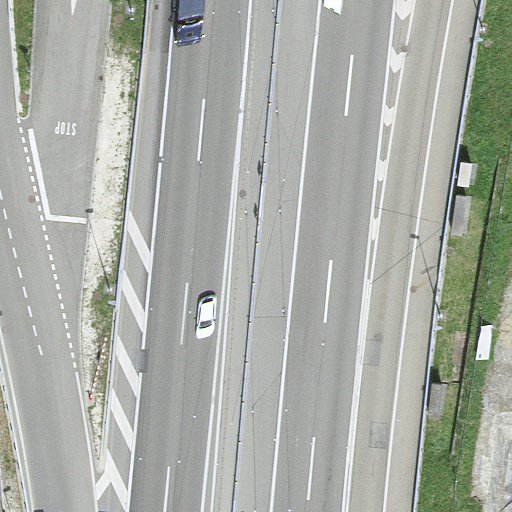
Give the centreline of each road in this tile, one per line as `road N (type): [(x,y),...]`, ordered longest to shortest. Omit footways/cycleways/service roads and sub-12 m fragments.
road 1 (motorway): [(379,511),(458,0)]
road 2 (motorway): [(305,511),(356,0)]
road 3 (motorway): [(216,0),(174,511)]
road 4 (motorway): [(1,211),(59,511)]
